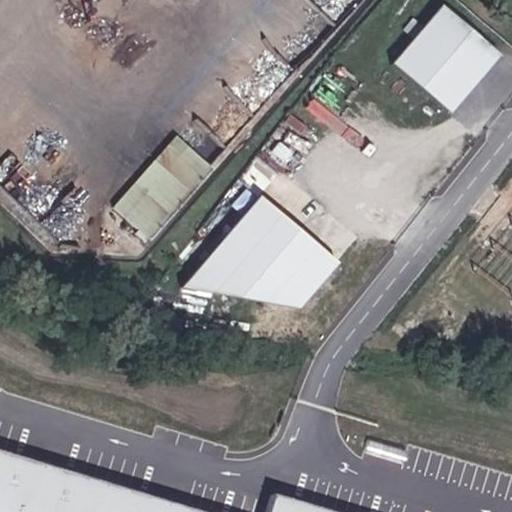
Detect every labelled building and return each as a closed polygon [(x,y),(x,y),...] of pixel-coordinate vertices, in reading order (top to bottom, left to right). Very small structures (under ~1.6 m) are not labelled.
[(500,55),(439,2),(389,60),(449,112),(500,55)] [(117,208),(149,237),(214,166),(182,137),(117,208)] [(333,266),(256,200),(179,289),(295,310),(333,266)] [(482,259),(467,277),(490,295),(504,277),(482,259)] [(0,511),(328,511),(278,497),(273,511),(215,511),(0,446),(0,511)]
